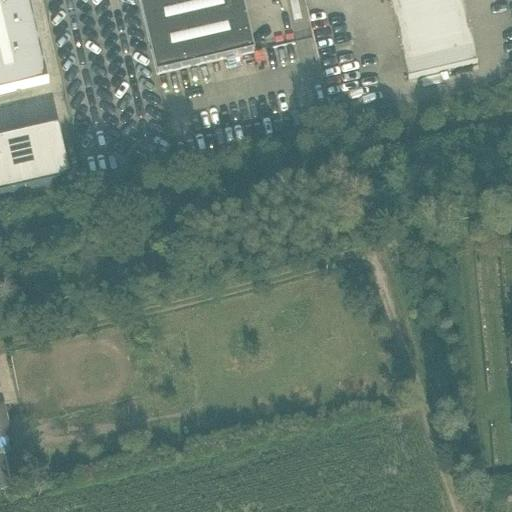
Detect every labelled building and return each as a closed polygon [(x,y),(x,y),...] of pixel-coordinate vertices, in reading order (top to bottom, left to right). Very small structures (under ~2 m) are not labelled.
[(0,0),(0,96),(49,85),(29,0),(0,0)] [(138,0),(156,76),(256,53),(243,0),(138,0)] [(388,0),(408,84),(478,67),(462,0),(388,0)] [(0,197),(71,181),(63,148),(59,129),(58,129),(0,142),(0,197)] [(0,490),(18,487),(10,454),(0,456),(0,490)]
